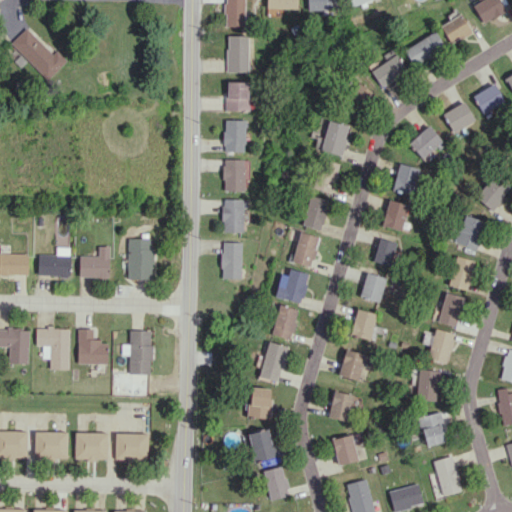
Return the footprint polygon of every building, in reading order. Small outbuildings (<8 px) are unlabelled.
[(244,0),(224,0),(224,26),(244,27),(244,0)] [(296,0),(265,0),(266,8),(296,7),(296,0)] [(307,0),(307,11),(335,10),(334,0),(307,0)] [(479,0),(479,1),(471,5),(482,23),(504,10),(497,0),(479,0)] [(449,43),(470,31),(460,13),(439,25),(449,43)] [(10,42),(45,80),(66,60),(55,49),(51,53),(26,27),(10,42)] [(443,48),(435,32),(403,47),(411,64),(443,48)] [(247,35),(226,35),(227,71),(248,70),(247,35)] [(381,55),(385,62),(370,69),(379,86),(405,72),(393,49),(381,55)] [(225,110),(248,110),(247,81),(224,81),(225,110)] [(472,95),(484,114),(505,102),(493,82),(472,95)] [(474,120),(463,101),(441,113),(452,132),(474,120)] [(244,119),(223,119),(223,151),(243,151),(244,119)] [(348,125),(327,120),(322,139),(317,137),(314,148),(340,155),(348,125)] [(444,143),(428,125),(408,142),(424,160),(444,143)] [(243,158),(222,159),(222,191),(243,190),(243,158)] [(331,192),(338,163),(319,159),(313,188),(331,192)] [(391,189),(412,194),(418,168),(398,163),(391,189)] [(474,196),(490,209),(509,186),(493,173),(474,196)] [(328,200),(309,195),(301,224),(320,229),(328,200)] [(242,232),(242,199),(221,199),(221,231),(242,232)] [(407,203),(387,199),(382,226),(402,229),(407,203)] [(476,249),(484,220),(462,215),(455,243),(476,249)] [(318,236),(298,231),(291,261),(310,266),(318,236)] [(152,278),(152,238),(127,237),(126,278),(152,278)] [(389,266),(397,242),(379,237),(372,260),(389,266)] [(240,278),(241,242),(221,241),(220,278),(240,278)] [(79,276),(108,276),(108,246),(97,245),(97,255),(79,255),(79,276)] [(37,253),(37,275),(69,276),(69,247),(55,246),(55,254),(37,253)] [(27,253),(0,252),(0,274),(27,275),(27,253)] [(474,260),(455,255),(448,285),(467,289),(474,260)] [(287,274),(279,273),(274,296),(301,302),(308,273),(288,268),(287,274)] [(358,296),(378,302),(386,278),(366,271),(358,296)] [(463,297),(445,292),(437,321),(455,326),(463,297)] [(291,338),(296,308),(277,305),(272,335),(291,338)] [(376,313),(356,308),(349,334),(369,340),(376,313)] [(28,329),(0,327),(0,346),(8,346),(8,362),(27,363),(28,329)] [(67,369),(68,328),(35,327),(35,345),(41,345),(41,358),(49,358),(48,368),(67,369)] [(106,340),(92,340),(92,328),(77,328),(76,363),(106,363),(106,340)] [(446,363),(454,333),(435,328),(433,336),(424,333),(421,343),(427,345),(424,357),(446,363)] [(128,355),(128,373),(150,373),(150,330),(129,330),(128,343),(121,343),(121,354),(128,355)] [(277,381),(286,346),(267,341),(258,376),(277,381)] [(365,355),(346,348),(337,373),(356,380),(365,355)] [(498,378),(511,381),(511,349),(507,348),(498,378)] [(439,370),(418,369),(417,399),(438,400),(439,370)] [(271,388),(249,387),(248,417),(269,418),(271,388)] [(511,392),(506,393),(505,387),(495,389),(501,424),(511,422),(511,392)] [(328,416),(350,421),(356,395),(333,390),(328,416)] [(417,432),(423,431),(426,445),(446,441),(440,412),(414,417),(417,432)] [(246,433),(254,462),(276,456),(268,427),(246,433)] [(0,456),(26,457),(26,431),(0,430),(0,456)] [(67,458),(66,431),(34,431),(34,459),(67,458)] [(73,457),(106,458),(107,432),(74,431),(73,457)] [(147,433),(114,432),(114,459),(147,459),(147,433)] [(358,459),(351,433),(331,439),(338,465),(358,459)] [(432,460),(442,495),(461,490),(452,455),(432,460)] [(288,496),(282,466),(262,470),(268,499),(288,496)] [(352,511),(374,511),(365,478),(344,484),(352,511)] [(388,490),(393,511),(423,503),(417,482),(388,490)]
